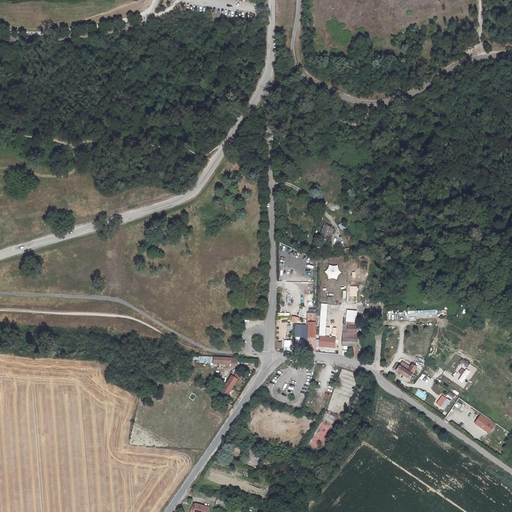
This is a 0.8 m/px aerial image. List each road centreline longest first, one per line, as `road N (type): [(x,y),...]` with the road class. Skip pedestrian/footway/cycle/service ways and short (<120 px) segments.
road 1 (unclassified): [(267,73),(228,142),(183,198),(0,255)]
road 2 (unclassified): [(269,357),(267,73)]
road 3 (unclassified): [(269,357),(374,369),(511,471)]
road 4 (unclassified): [(165,511),(269,357)]
